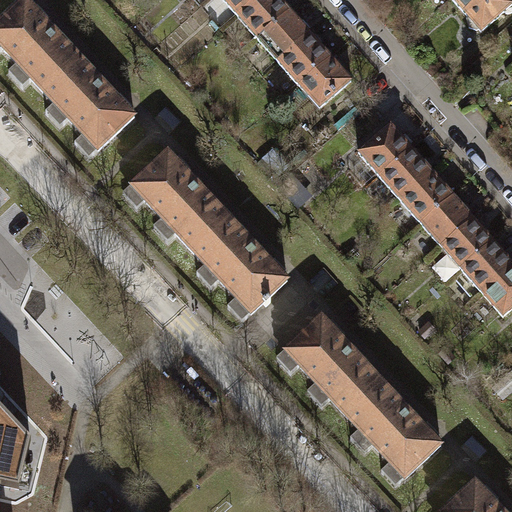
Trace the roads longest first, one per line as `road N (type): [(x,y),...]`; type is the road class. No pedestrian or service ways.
road 1 (residential): [(0,131),(355,511)]
road 2 (residential): [(511,182),(350,0)]
